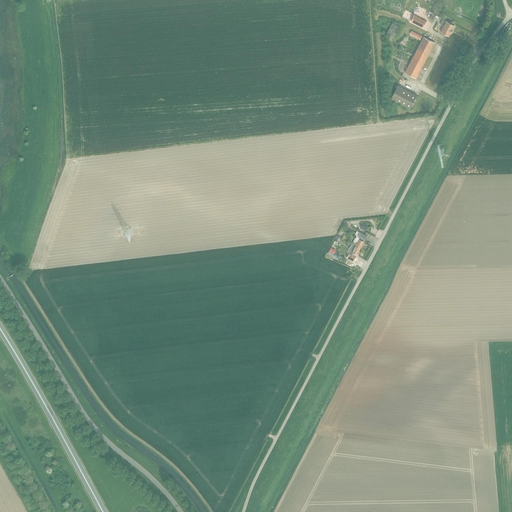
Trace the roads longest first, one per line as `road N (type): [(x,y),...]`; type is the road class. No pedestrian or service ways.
road 1 (unclassified): [(243,511),(458,91),(509,14)]
road 2 (unclassified): [(180,511),(94,430),(0,278)]
road 3 (trunk): [(102,511),(0,328)]
